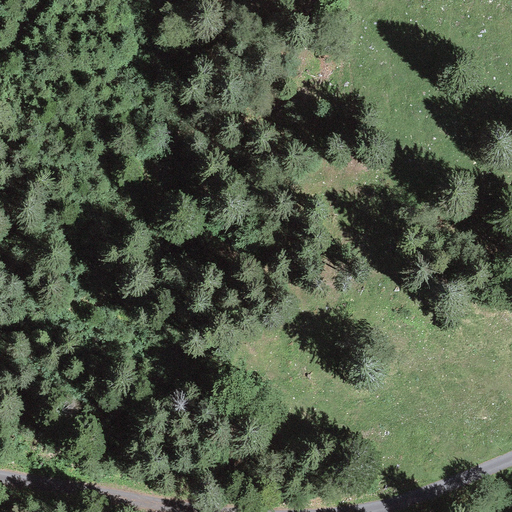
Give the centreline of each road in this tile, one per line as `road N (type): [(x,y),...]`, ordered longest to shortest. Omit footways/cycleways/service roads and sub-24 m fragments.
road 1 (track): [(178,511),(0,482)]
road 2 (track): [(511,459),(442,489),(351,511)]
